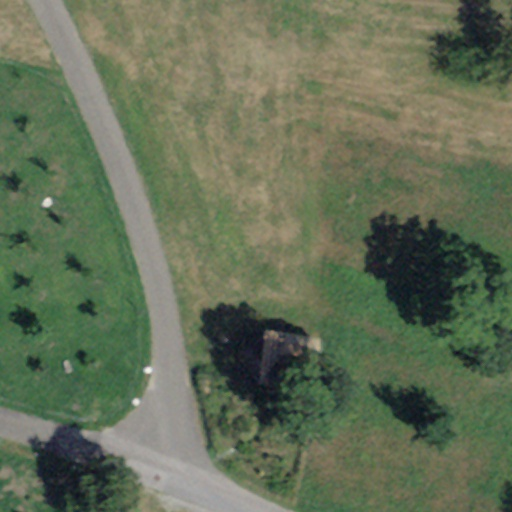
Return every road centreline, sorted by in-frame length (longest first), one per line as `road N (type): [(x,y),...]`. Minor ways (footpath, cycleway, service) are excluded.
road 1 (residential): [(171,489),(164,313),(140,229),(45,0)]
road 2 (residential): [(0,433),(171,489)]
